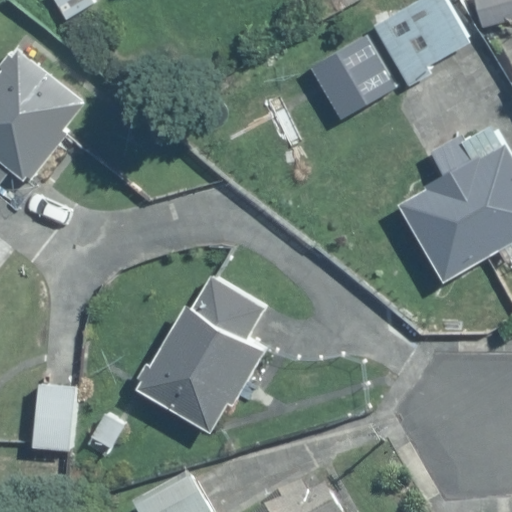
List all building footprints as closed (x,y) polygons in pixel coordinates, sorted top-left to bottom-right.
[(58,0),(72,20),(74,18),(100,0),(58,0)] [(452,0),(417,0),(379,25),(417,84),(439,69),(433,60),(474,34),(452,0)] [(511,0),(481,0),(488,23),(511,16),(511,0)] [(33,174),(70,128),(91,102),(66,81),(26,49),(0,81),(0,147),(16,160),(33,174)] [(511,139),(498,116),(472,132),(468,126),(436,146),(450,170),(404,198),(449,273),(463,265),(503,241),(508,250),(511,247),(511,139)] [(0,184),(12,169),(0,159),(0,184)] [(267,305),(220,272),(214,268),(138,379),(212,430),(232,402),(268,349),(247,334),(267,305)] [(75,447),(80,389),(80,383),(43,380),(37,443),(75,447)] [(141,511),(214,511),(191,474),(139,507),(141,511)] [(345,511),(326,477),(265,511),(345,511)]
